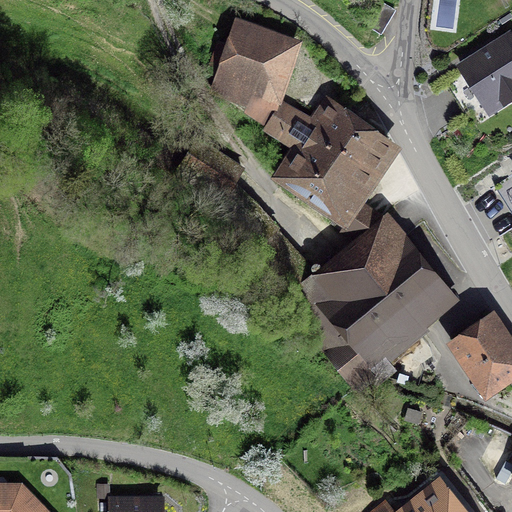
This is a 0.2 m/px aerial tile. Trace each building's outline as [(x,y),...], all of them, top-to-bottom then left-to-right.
[(372,0),(360,17),(380,31),(394,12),(377,0),(372,0)] [(211,87),(269,128),(282,108),(298,42),(235,22),(211,87)] [(511,99),(511,29),(457,62),(489,114),(511,99)] [(282,108),(269,128),(296,147),(279,173),(344,217),(397,140),(330,95),(309,126),(282,108)] [(230,180),(188,153),(173,176),(214,203),(230,180)] [(296,315),(352,383),(453,301),(386,220),(306,286),(317,299),(296,315)] [(511,346),(491,315),(447,345),(478,391),(511,368),(511,346)] [(0,511),(41,511),(17,488),(0,487),(0,511)] [(394,511),(386,501),(371,511),(394,511)]
